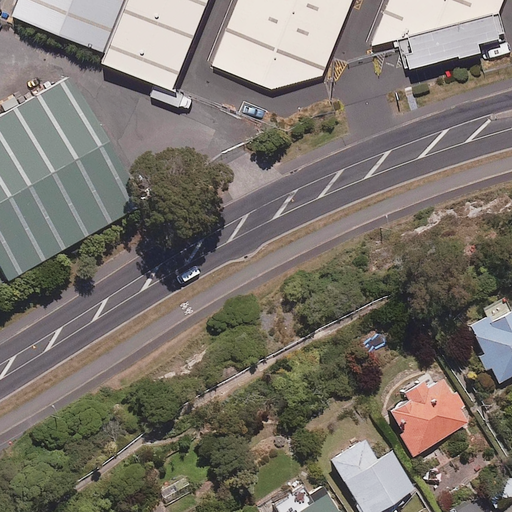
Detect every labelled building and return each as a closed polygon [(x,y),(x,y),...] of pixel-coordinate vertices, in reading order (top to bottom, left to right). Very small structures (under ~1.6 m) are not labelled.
[(8,0),(5,7),(100,45),(118,0),(8,0)] [(118,0),(100,45),(96,52),(170,82),(202,0),(118,0)] [(350,0),(234,0),(210,61),(269,84),(323,71),(350,0)] [(501,0),(385,0),(369,41),(395,34),(403,62),(477,42),(476,35),(503,27),(498,9),(501,0)] [(63,71),(0,106),(0,276),(136,199),(63,71)] [(465,328),(469,334),(478,351),(472,354),(480,368),(486,365),(495,382),(511,372),(511,309),(510,311),(507,305),(485,317),(481,311),(462,322),(465,328)] [(407,455),(463,421),(455,408),(460,406),(449,387),(444,390),(434,373),(420,382),(415,375),(394,388),(398,395),(378,407),(407,455)] [(395,511),(391,506),(400,500),(397,495),(410,487),(384,447),(370,456),(357,436),(324,458),(359,511),(395,511)] [(511,494),(511,480),(507,473),(480,490),(492,507),(511,494)] [(337,511),(324,489),(287,511),(337,511)]
